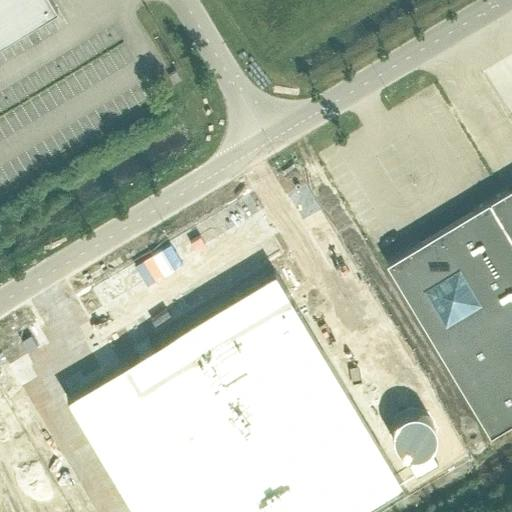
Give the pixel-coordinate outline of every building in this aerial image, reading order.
[(0,0),(0,37),(56,4),(54,0),(0,0)] [(511,183),(385,259),(489,431),(511,417),(511,183)] [(133,343),(135,342),(139,349),(66,393),(136,511),(353,511),(403,483),(274,268),(151,342),(147,335),(148,334),(148,332),(132,342),(133,343)] [(28,349),(37,343),(30,333),(21,338),(28,349)] [(408,462),(416,475),(438,462),(430,449),(408,462)]
